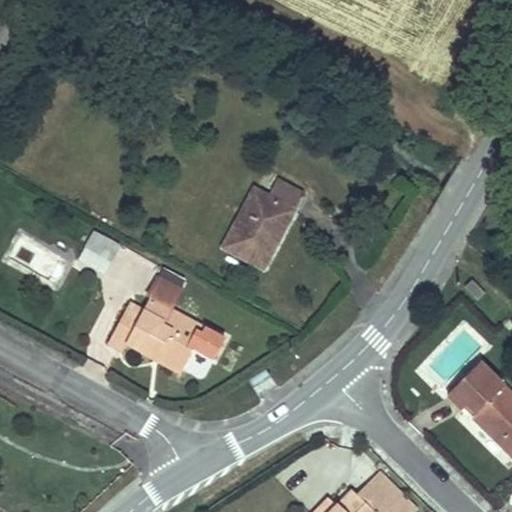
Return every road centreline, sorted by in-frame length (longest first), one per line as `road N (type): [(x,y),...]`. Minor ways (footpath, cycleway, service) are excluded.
road 1 (tertiary): [(331,378),(405,300),(511,116)]
road 2 (residential): [(0,342),(155,429),(186,473)]
road 3 (residential): [(464,511),(331,378)]
road 4 (tertiary): [(186,473),(266,428),(331,378)]
